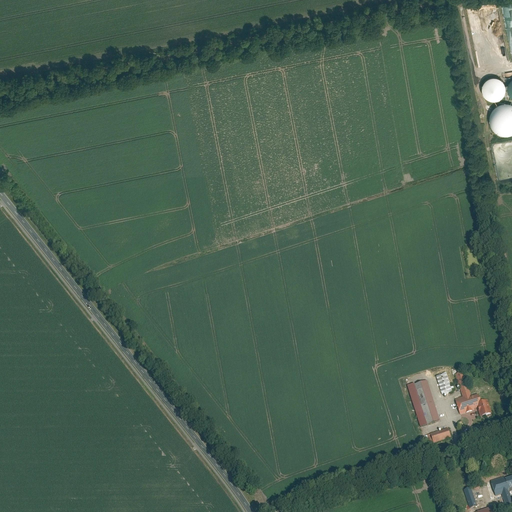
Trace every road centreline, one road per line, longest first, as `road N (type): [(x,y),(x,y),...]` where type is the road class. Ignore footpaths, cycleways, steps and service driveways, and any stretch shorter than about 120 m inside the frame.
road 1 (track): [(0,92),(442,0)]
road 2 (tertiary): [(250,511),(0,194)]
road 3 (unclassified): [(287,511),(511,437)]
